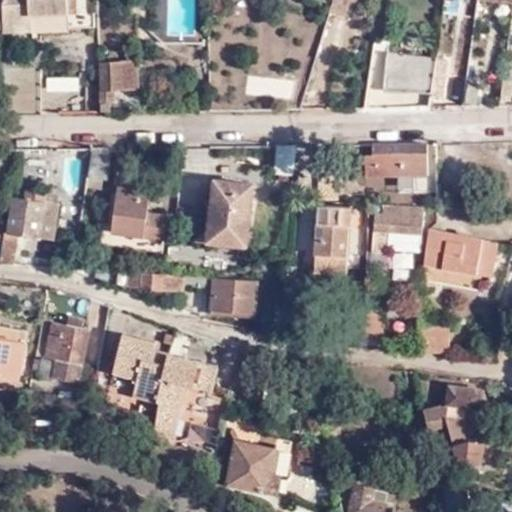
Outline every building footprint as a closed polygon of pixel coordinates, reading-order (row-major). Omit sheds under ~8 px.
[(2,0),(3,25),(3,27),(32,26),(32,13),(68,12),(68,0),(2,0)] [(76,0),(68,0),(68,12),(77,12),(76,0)] [(332,0),(332,3),(329,14),(349,20),(354,0),(332,0)] [(68,25),(68,12),(32,13),(32,26),(68,25)] [(383,89),(431,94),(434,78),(436,60),(387,53),(383,89)] [(434,78),(431,94),(431,101),(436,102),(437,96),(441,96),(444,97),(449,59),(437,58),(436,60),(434,78)] [(120,59),(98,59),(100,110),(110,110),(109,102),(114,101),(114,88),(122,87),(120,59)] [(136,59),(120,59),(122,87),(137,87),(136,59)] [(4,67),(5,113),(40,112),(40,66),(4,67)] [(501,98),(506,98),(507,93),(511,94),(511,87),(511,80),(504,79),(501,98)] [(478,84),(468,82),(465,98),(475,100),(478,84)] [(429,142),(374,143),(374,152),(368,152),(369,173),(430,172),(429,142)] [(298,143),(278,144),(274,171),(295,174),(298,143)] [(115,147),(93,147),(88,178),(103,179),(109,179),(115,147)] [(336,171),(320,171),(320,198),(336,198),(336,171)] [(101,191),(103,179),(88,178),(86,188),(101,191)] [(152,183),(120,178),(111,231),(165,239),(168,213),(148,209),(152,183)] [(255,184),(217,180),(215,197),(204,196),(201,224),(211,225),(211,228),(250,231),(255,184)] [(0,256),(0,261),(13,263),(18,233),(52,237),(58,201),(45,200),(47,190),(27,187),(25,197),(14,196),(8,232),(4,231),(0,256)] [(58,191),(47,190),(45,200),(58,201),(58,191)] [(317,253),(350,255),(353,206),(321,204),(317,253)] [(388,249),(389,244),(389,231),(422,232),(424,207),(384,204),(384,212),(376,212),(374,248),(388,249)] [(496,250),(498,238),(430,226),(425,260),(478,269),(481,247),(496,250)] [(422,246),(422,232),(389,231),(389,244),(422,246)] [(492,271),(496,250),(481,247),(478,269),(492,271)] [(349,273),(350,255),(317,253),(315,272),(349,273)] [(185,275),(167,274),(129,271),(128,287),(143,288),(143,290),(173,293),(182,294),(183,287),(185,275)] [(211,277),(185,275),(183,287),(210,289),(211,277)] [(256,282),(217,280),(215,312),(255,314),(256,282)] [(182,294),(173,293),(172,308),(180,310),(182,294)] [(377,307),(367,307),(367,315),(367,337),(384,338),(385,316),(377,316),(377,307)] [(65,315),(64,325),(78,328),(80,318),(65,315)] [(366,344),(367,337),(367,315),(357,315),(356,343),(366,344)] [(451,319),(424,318),(423,335),(422,350),(450,350),(451,319)] [(278,322),(262,321),(261,331),(277,332),(278,322)] [(88,329),(78,328),(64,325),(51,322),(46,344),(43,359),(42,358),(39,376),(79,384),(88,329)] [(0,378),(17,382),(25,343),(0,337),(0,378)] [(110,389),(155,403),(169,358),(152,352),(154,347),(121,337),(113,365),(99,361),(94,389),(109,393),(110,389)] [(367,337),(366,344),(384,346),(384,338),(367,337)] [(169,358),(155,403),(162,405),(154,432),(176,439),(190,391),(214,398),(221,375),(169,358)] [(242,372),(237,390),(267,398),(271,381),(242,372)] [(425,408),(431,429),(449,424),(461,460),(483,464),(485,441),(473,439),(466,416),(468,404),(480,406),(481,390),(450,385),(448,405),(440,404),(425,408)] [(211,425),(226,430),(233,402),(219,398),(211,425)] [(226,484),(276,493),(285,451),(234,440),(226,484)] [(315,457),(296,453),(293,463),(312,468),(315,457)] [(382,511),(387,488),(357,482),(356,484),(346,483),(344,498),(349,499),(347,505),(352,507),(351,511),(350,511),(382,511)] [(389,511),(394,490),(387,488),(382,511),(389,511)]
